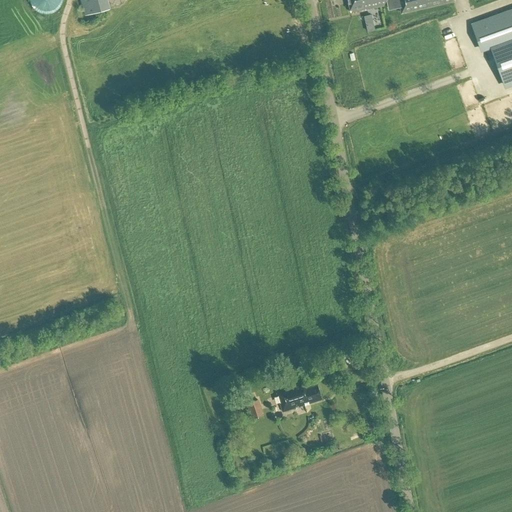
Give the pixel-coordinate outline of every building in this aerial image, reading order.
[(30,0),(30,2),(31,4),(32,5),(33,7),(34,8),(35,9),(37,11),(41,13),(43,13),(46,14),(50,13),(53,12),(57,9),(60,6),(61,3),(62,0),(30,0)] [(105,0),(79,0),(84,15),(108,9),(105,0)] [(347,0),(350,12),(365,9),(365,10),(388,4),(389,8),(399,6),(401,13),(454,0),(453,0),(347,0)] [(375,30),(371,14),(363,16),(367,31),(375,30)] [(511,16),(475,30),(473,25),(472,25),(481,49),(491,46),(505,85),(511,82),(511,16)] [(304,381),(276,389),(282,410),(321,399),(317,384),(306,388),(304,381)] [(263,415),(258,400),(245,404),(249,419),(263,415)]
